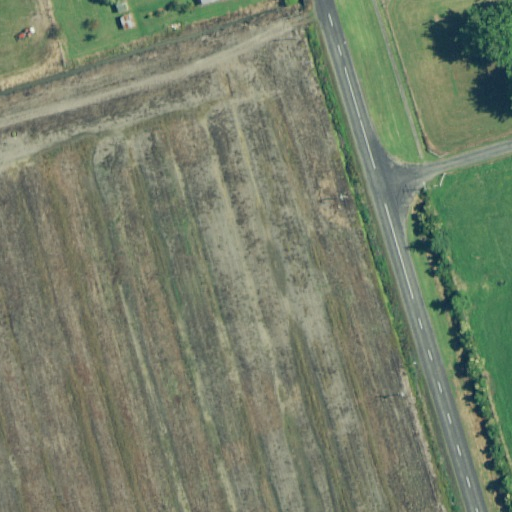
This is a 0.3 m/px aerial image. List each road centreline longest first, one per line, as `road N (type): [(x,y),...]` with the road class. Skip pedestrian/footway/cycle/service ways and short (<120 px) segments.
road 1 (unclassified): [(324,0),(477,511)]
road 2 (unknown): [(0,83),(266,0)]
